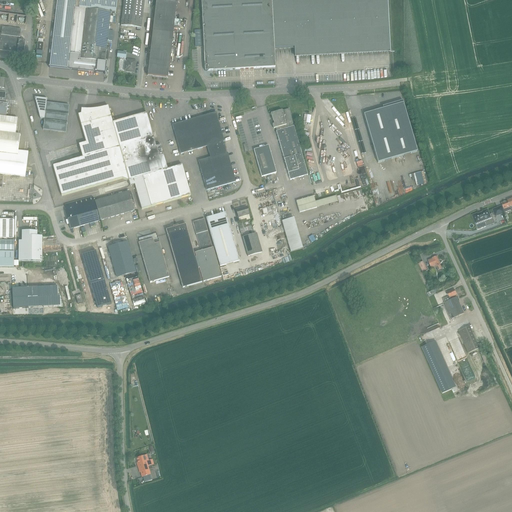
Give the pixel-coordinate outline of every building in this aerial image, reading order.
[(49,66),(49,67),(50,67),(50,66),(95,72),(95,73),(96,73),(96,72),(104,73),(104,74),(105,74),(105,73),(104,72),(105,64),(106,64),(107,62),(105,62),(105,60),(108,60),(108,58),(109,48),(107,47),(107,41),(112,41),(113,31),(109,30),(111,12),(116,13),(116,8),(117,0),(57,0),(50,66),(49,66)] [(124,0),(121,26),(141,28),(144,0),(124,0)] [(390,51),(387,0),(201,0),(204,52),(205,71),(235,70),(235,69),(275,67),(274,49),(294,48),(295,56),(390,51)] [(168,78),(174,24),(176,3),(156,1),(148,76),(168,78)] [(0,22),(26,25),(27,17),(0,14),(0,22)] [(24,55),(25,41),(19,40),(19,38),(20,38),(21,30),(2,28),(1,34),(0,33),(0,50),(18,53),(18,54),(24,55)] [(134,73),(136,61),(127,60),(127,62),(125,62),(124,71),(126,71),(126,72),(134,73)] [(69,106),(46,103),(47,100),(47,99),(35,98),(40,119),(41,119),(44,119),(44,121),(44,120),(44,121),(43,130),(66,133),(67,124),(67,123),(68,115),(69,106)] [(403,101),(403,100),(382,106),(382,107),(383,107),(383,109),(364,114),(378,163),(417,152),(403,101)] [(0,173),(25,177),(28,152),(18,151),(20,135),(15,134),(17,119),(6,117),(8,104),(0,102),(0,173)] [(111,117),(108,106),(105,107),(99,108),(93,109),(88,109),(87,111),(83,110),(83,109),(81,109),(83,114),(78,115),(81,125),(82,125),(82,126),(81,126),(86,143),(79,145),(83,157),(53,166),(62,196),(123,178),(129,181),(133,180),(168,170),(161,145),(156,147),(146,113),(113,123),(111,118),(111,117)] [(276,131),(288,173),(290,180),(308,175),(294,126),(293,127),(292,123),(293,123),(289,109),(271,114),(273,121),(274,121),(275,124),(273,125),(274,129),(276,128),(277,131),(276,131)] [(172,125),(174,131),(181,154),(207,147),(210,158),(198,161),(207,190),(236,182),(227,153),(226,153),(223,142),(224,142),(216,113),(172,125)] [(262,177),(276,173),(268,146),(254,150),(262,177)] [(129,181),(130,186),(135,185),(142,210),(151,207),(191,195),(182,165),(168,170),(143,177),(133,180),(129,181)] [(382,190),(387,189),(383,177),(378,178),(382,190)] [(100,221),(105,220),(134,211),(129,191),(95,201),(100,221)] [(315,202),(314,197),(314,196),(296,201),(299,213),(317,208),(317,207),(338,201),(336,196),(315,202)] [(73,203),(80,227),(100,221),(93,197),(73,203)] [(508,201),(501,203),(504,210),(505,212),(505,213),(511,210),(508,201)] [(80,227),(73,203),(65,205),(66,210),(65,210),(70,229),(80,227)] [(247,207),(236,210),(238,218),(249,215),(247,207)] [(504,213),(501,207),(493,210),(496,216),(504,213)] [(483,212),(483,213),(478,215),(477,214),(473,216),(477,226),(485,223),(486,226),(494,223),(491,215),(490,216),(487,210),(483,212)] [(220,267),(239,261),(226,213),(206,218),(220,267)] [(471,217),(460,221),(461,226),(473,221),(471,217)] [(291,252),(303,249),(294,218),(282,221),(282,222),(291,252)] [(0,239),(14,240),(15,220),(0,219),(0,239)] [(200,249),(212,246),(204,219),(193,222),(200,249)] [(198,269),(199,268),(203,282),(221,277),(213,248),(195,253),(196,257),(195,258),(186,224),(179,226),(178,226),(178,225),(173,227),(173,228),(166,230),(183,288),(202,282),(198,269)] [(37,231),(22,231),(22,251),(19,251),(19,261),(42,262),(42,236),(37,236),(37,231)] [(248,256),(262,253),(257,233),(242,237),(248,256)] [(152,235),(139,239),(140,243),(139,243),(150,283),(169,277),(159,243),(154,244),(152,235)] [(0,250),(14,251),(14,241),(0,240),(0,250)] [(118,244),(106,247),(109,259),(121,256),(118,244)] [(0,251),(0,266),(14,267),(14,251),(0,251)] [(96,251),(82,255),(97,308),(111,304),(96,251)] [(440,264),(437,256),(432,258),(432,259),(428,261),(431,268),(436,266),(437,270),(439,270),(441,270),(441,268),(441,266),(439,266),(438,266),(439,266),(438,265),(440,264)] [(423,261),(419,264),(423,272),(427,270),(423,261)] [(56,283),(11,285),(12,305),(62,303),(56,283)] [(451,319),(464,313),(458,298),(452,300),(451,297),(457,295),(454,289),(448,292),(449,295),(443,298),(444,302),(451,319)] [(459,331),(465,346),(468,353),(479,349),(470,326),(459,331)] [(432,343),(422,347),(443,393),(452,389),(432,343)] [(147,455),(136,458),(138,464),(137,464),(140,473),(149,470),(148,466),(152,465),(151,460),(146,462),(146,459),(148,459),(147,455)]
